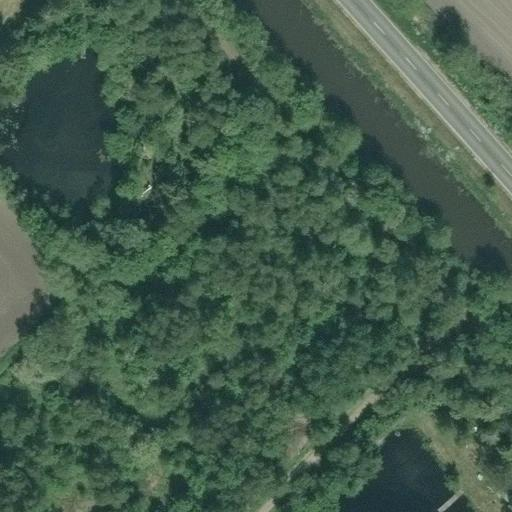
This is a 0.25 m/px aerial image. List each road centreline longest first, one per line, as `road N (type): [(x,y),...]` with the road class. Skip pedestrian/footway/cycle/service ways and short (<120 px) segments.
road 1 (track): [(232,511),(440,308)]
road 2 (tertiary): [(511,180),(350,0)]
